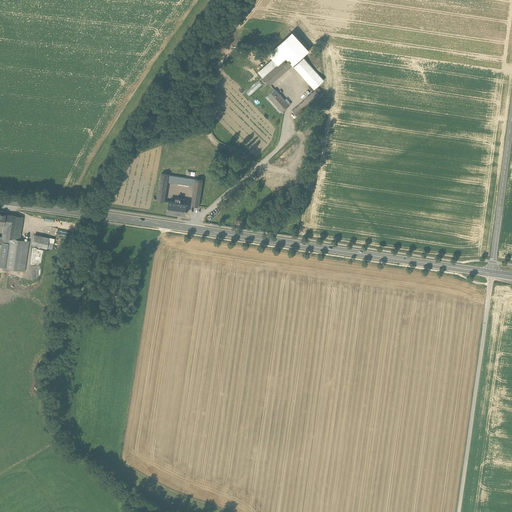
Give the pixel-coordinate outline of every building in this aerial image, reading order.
[(309,51),(292,32),(268,54),(273,59),(258,72),(270,86),(309,51)] [(324,81),(304,58),(294,67),(314,90),(324,81)] [(258,81),(247,92),(250,96),(261,84),(258,81)] [(289,106),(275,90),(267,96),(282,112),(289,106)] [(321,97),(315,91),(293,111),(298,117),(321,97)] [(304,151),(296,142),(280,155),(288,165),(304,151)] [(168,176),(161,175),(157,201),(168,203),(168,202),(164,201),(167,183),(168,176)] [(195,180),(168,176),(167,183),(194,187),(195,180)] [(195,180),(194,187),(192,205),(187,204),(187,205),(198,207),(202,181),(195,180)] [(175,203),(168,202),(168,204),(167,212),(185,215),(187,205),(187,204),(184,204),(184,200),(176,199),(175,203)] [(9,215),(7,225),(5,237),(9,238),(12,238),(15,216),(9,215)] [(22,217),(15,216),(12,238),(19,239),(22,217)] [(48,239),(33,236),(31,246),(46,249),(47,242),(48,239)] [(19,240),(19,239),(12,238),(9,238),(8,244),(4,269),(19,271),(23,241),(19,240)] [(23,241),(19,271),(24,272),(29,242),(23,241)]
